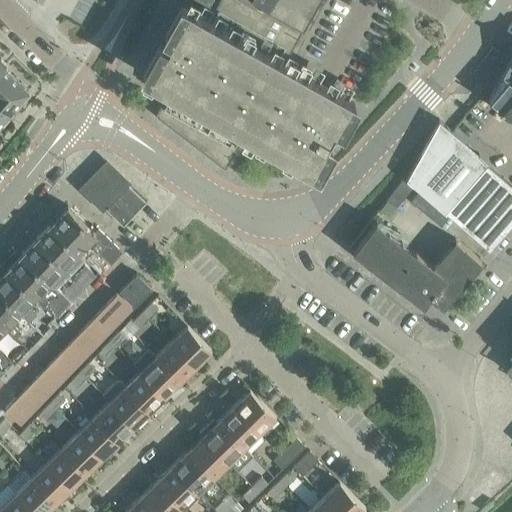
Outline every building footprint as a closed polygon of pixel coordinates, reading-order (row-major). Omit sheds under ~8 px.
[(169,86),(155,112),(154,113),(224,166),(225,165),(245,129),(314,168),(329,141),(322,137),(331,121),(338,125),(353,98),(284,60),(317,0),(217,0),(208,17),(180,2),(163,33),(170,37),(166,44),(159,40),(142,71),(169,86)] [(506,113),(507,112),(511,106),(511,62),(509,60),(488,97),(506,113)] [(0,105),(9,114),(29,91),(4,66),(5,64),(0,68),(0,105)] [(0,105),(0,124),(9,114),(0,105)] [(486,247),(489,250),(511,223),(511,185),(486,163),(488,161),(439,118),(405,178),(486,247)] [(83,187),(105,208),(123,225),(146,201),(106,163),(83,187)] [(405,195),(395,187),(386,199),(396,207),(405,195)] [(448,216),(416,190),(409,200),(440,225),(448,216)] [(64,207),(50,221),(99,270),(100,272),(121,251),(97,227),(94,231),(67,204),(65,207),(64,207)] [(481,260),(478,257),(454,237),(432,263),(375,220),(352,250),(422,304),(429,296),(442,306),(481,260)] [(50,221),(35,236),(70,272),(84,257),(50,221)] [(35,236),(21,252),(56,286),(70,272),(35,236)] [(21,252),(6,267),(53,313),(55,315),(70,300),(62,292),(56,286),(21,252)] [(84,265),(74,275),(84,285),(95,275),(84,265)] [(6,267),(0,273),(0,289),(41,330),(44,328),(48,324),(48,323),(45,321),(53,313),(6,267)] [(151,287),(136,272),(119,289),(134,304),(151,287)] [(71,281),(62,292),(70,300),(80,290),(71,281)] [(0,318),(27,345),(31,341),(39,332),(41,330),(0,289),(0,318)] [(116,292),(105,304),(120,319),(132,307),(116,292)] [(157,307),(151,301),(141,311),(147,317),(157,307)] [(109,331),(120,319),(105,304),(93,315),(109,331)] [(141,311),(133,320),(139,326),(147,317),(141,311)] [(98,342),(109,331),(93,315),(82,327),(98,342)] [(0,318),(0,346),(13,359),(19,353),(27,345),(0,318)] [(44,328),(49,333),(53,328),(48,324),(44,328)] [(187,324),(170,340),(195,364),(211,349),(187,324)] [(71,339),(87,354),(98,342),(82,327),(71,339)] [(125,336),(118,330),(109,340),(115,346),(125,336)] [(31,341),(27,345),(33,350),(44,337),(39,332),(31,341)] [(76,366),(87,354),(71,339),(60,350),(76,366)] [(109,340),(100,349),(106,355),(115,346),(109,340)] [(170,340),(155,355),(179,379),(195,364),(170,340)] [(0,372),(13,359),(0,346),(0,372)] [(60,350),(49,362),(64,377),(76,366),(60,350)] [(25,359),(19,353),(13,359),(19,365),(25,359)] [(164,395),(179,379),(155,355),(140,370),(164,395)] [(95,367),(88,361),(79,371),(85,377),(95,367)] [(53,389),(64,377),(49,362),(37,373),(53,389)] [(140,370),(124,385),(148,410),(164,395),(140,370)] [(85,377),(79,371),(70,380),(76,386),(85,377)] [(42,400),(53,389),(37,373),(26,385),(42,400)] [(148,410),(124,385),(118,378),(102,393),(109,400),(133,425),(148,410)] [(15,397),(31,412),(42,400),(26,385),(15,397)] [(249,388),(233,404),(259,431),(276,415),(249,388)] [(55,408),(65,398),(58,392),(48,402),(55,408)] [(15,397),(4,408),(4,409),(20,424),(31,412),(15,397)] [(109,400),(93,415),(117,440),(133,425),(109,400)] [(46,417),(55,408),(48,402),(40,411),(46,417)] [(259,431),(233,404),(218,419),(244,446),(259,431)] [(117,440),(93,415),(77,430),(102,455),(117,440)] [(4,417),(0,421),(0,431),(1,433),(11,423),(4,417)] [(218,419),(202,434),(228,461),(244,446),(218,419)] [(28,424),(19,433),(25,439),(34,430),(28,424)] [(77,430),(62,446),(86,470),(102,455),(77,430)] [(228,461),(202,434),(187,449),(213,476),(228,461)] [(296,436),(280,452),(289,461),(305,445),(296,436)] [(86,470),(62,446),(46,461),(71,486),(86,470)] [(187,449),(171,464),(197,491),(213,476),(187,449)] [(302,474),(318,458),(309,449),(293,465),(302,474)] [(282,468),(289,461),(280,452),(273,458),(282,468)] [(46,461),(31,476),(55,501),(71,486),(46,461)] [(197,491),(171,464),(156,479),(182,506),(197,491)] [(9,484),(15,491),(36,511),(43,511),(55,501),(31,476),(24,469),(9,484)] [(287,471),(278,480),(284,487),(293,477),(287,471)] [(261,476),(252,485),(258,491),(267,482),(261,476)] [(156,479),(140,494),(157,511),(175,511),(182,506),(156,479)] [(274,496),(284,487),(278,480),(268,489),(274,496)] [(339,480),(323,496),(338,511),(359,511),(365,506),(339,480)] [(252,485),(242,494),(248,500),(258,491),(252,485)] [(0,505),(0,507),(4,511),(36,511),(15,491),(0,505)] [(125,510),(127,511),(157,511),(140,494),(125,510)] [(338,511),(323,496),(307,511),(308,511),(338,511)] [(248,511),(257,511),(262,508),(256,501),(247,510),(248,511)]
